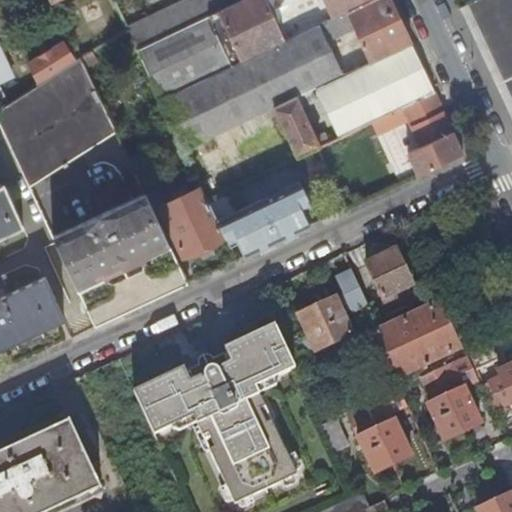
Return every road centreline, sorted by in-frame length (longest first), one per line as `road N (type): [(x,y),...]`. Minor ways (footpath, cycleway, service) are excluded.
road 1 (residential): [(497,157),(0,391)]
road 2 (residential): [(497,157),(421,0)]
